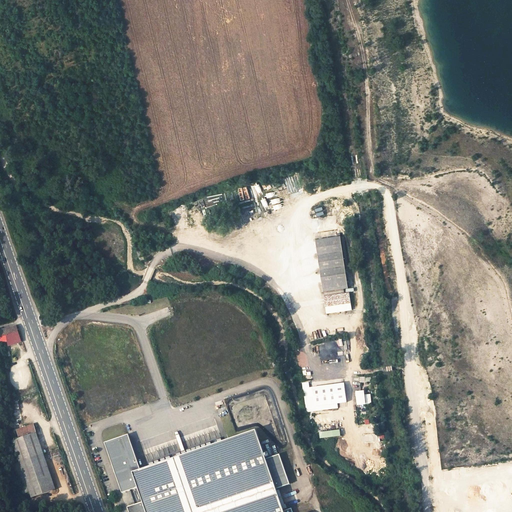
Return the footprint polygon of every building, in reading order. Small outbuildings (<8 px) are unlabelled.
[(323,292),(348,289),(341,237),(316,240),(323,292)] [(323,296),(326,314),(352,310),(349,293),(323,296)] [(0,342),(7,341),(8,346),(15,344),(21,342),(16,326),(0,329),(0,342)] [(311,381),(306,382),(309,411),(338,408),(337,402),(344,401),(342,383),(312,386),(311,381)] [(364,390),(355,391),(357,405),(365,404),(364,390)] [(221,417),(227,438),(236,435),(229,414),(221,417)] [(15,439),(12,440),(19,461),(43,453),(33,424),(14,430),(15,435),(18,434),(19,436),(19,437),(15,439)] [(265,459),(256,430),(140,469),(128,434),(104,442),(105,443),(107,442),(124,491),(121,491),(122,493),(129,490),(135,504),(127,507),(127,508),(129,507),(131,511),(292,511),(291,508),(283,511),(276,489),(289,484),(279,454),(265,459)] [(148,462),(181,452),(178,441),(166,445),(166,442),(144,449),(148,462)] [(105,443),(121,491),(124,491),(107,442),(105,443)] [(43,453),(19,461),(30,491),(32,497),(55,489),(43,453)] [(19,461),(12,463),(23,494),(30,491),(19,461)]
